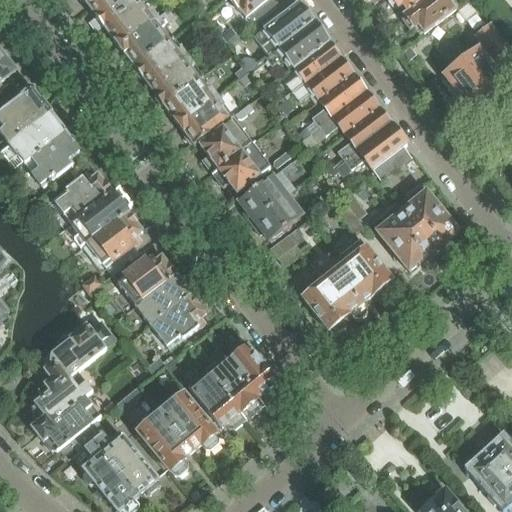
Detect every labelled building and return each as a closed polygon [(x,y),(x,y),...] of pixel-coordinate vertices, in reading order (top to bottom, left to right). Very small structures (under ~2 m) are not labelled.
[(90,14),(107,0),(76,0),(81,6),(82,4),(90,14)] [(107,0),(90,14),(95,20),(93,22),(99,30),(103,30),(105,33),(140,6),(134,0),(107,0)] [(192,4),(190,2),(188,0),(187,0),(179,6),(183,11),(192,4)] [(230,0),(229,2),(246,22),(272,0),(230,0)] [(392,0),(393,0),(391,5),(394,10),(401,11),(402,12),(405,10),(410,16),(407,18),(408,20),(433,0),(392,0)] [(433,0),(408,20),(404,23),(412,33),(416,30),(420,35),(423,33),(425,36),(455,13),(444,0),(433,0)] [(150,14),(147,16),(140,6),(105,33),(112,43),(110,44),(117,53),(157,23),(150,14)] [(298,7),(254,40),(268,59),(312,25),(298,7)] [(157,23),(117,53),(121,58),(124,57),(134,71),(173,42),(163,28),(170,23),(165,17),(157,23)] [(293,71),(328,45),(313,25),(312,25),(268,59),(265,61),(272,70),(285,60),(293,71)] [(483,50),(447,77),(472,110),(473,112),(474,111),(475,111),(474,109),(506,86),(506,87),(507,87),(508,86),(506,83),(511,78),(511,54),(491,27),(475,40),(483,50)] [(231,31),(219,40),(228,50),(239,42),(231,31)] [(135,72),(134,77),(138,82),(140,81),(149,93),(189,62),(180,50),(173,42),(134,71),(135,72)] [(340,61),(328,45),(293,71),(299,78),(286,88),(293,97),(340,61)] [(410,51),(404,56),(410,64),(416,59),(410,51)] [(4,56),(0,55),(0,87),(15,76),(6,64),(8,60),(4,56)] [(319,103),(353,77),(340,61),(293,97),(300,106),(313,96),(319,103)] [(199,84),(203,81),(189,62),(149,93),(154,98),(153,101),(158,108),(162,109),(164,111),(199,84)] [(240,82),(248,76),(244,70),(236,76),(240,82)] [(245,92),(255,84),(249,77),(239,85),(245,92)] [(365,94),(365,93),(353,77),(319,103),(325,112),(312,122),(318,130),(365,94)] [(199,84),(164,111),(173,122),(171,123),(178,132),(218,100),(211,91),(207,94),(199,84)] [(50,118),(50,117),(32,94),(11,110),(9,107),(0,114),(0,128),(4,133),(0,135),(0,138),(9,150),(50,118)] [(345,137),(378,111),(365,94),(318,130),(325,139),(339,129),(345,137)] [(194,150),(233,120),(218,100),(178,132),(181,137),(183,136),(185,138),(184,141),(189,148),(193,148),(194,150)] [(285,103),(276,111),(283,120),(293,113),(285,103)] [(249,107),(236,118),(238,122),(242,122),(254,113),(249,107)] [(344,163),(391,127),(378,111),(345,137),(351,145),(338,155),(344,163)] [(24,169),(65,137),(50,118),(9,150),(24,169)] [(214,178),(250,150),(231,127),(201,150),(209,160),(203,165),(214,178)] [(392,127),(391,128),(391,127),(344,163),(350,171),(363,161),(373,173),(403,150),(407,147),(392,127)] [(310,137),(309,136),(306,132),(299,137),(303,141),(303,142),(310,137)] [(80,156),(67,140),(65,137),(24,169),(43,194),(73,170),(69,165),(80,156)] [(309,153),(318,146),(310,137),(303,142),(303,141),(301,143),(309,153)] [(238,198),(268,174),(250,150),(214,178),(224,192),(230,187),(238,198)] [(412,160),(411,160),(403,150),(373,173),(381,183),(412,160)] [(276,171),(289,161),(286,155),(274,164),(273,168),(276,171)] [(291,179),(298,174),(293,167),(283,176),(285,179),(288,177),(291,179)] [(343,181),(351,175),(344,167),(336,173),(343,181)] [(327,174),(332,180),(337,176),(332,170),(327,174)] [(274,180),(240,206),(247,214),(244,217),(253,229),(289,201),(289,200),(297,194),(285,179),(283,176),(282,175),(274,181),(274,180)] [(72,229),(112,197),(98,179),(87,188),(82,182),(54,205),(72,229)] [(427,195),(425,196),(418,188),(404,199),(407,204),(399,210),(435,254),(459,235),(427,195)] [(353,218),(361,212),(346,194),(339,201),(347,211),(353,218)] [(86,247),(127,216),(112,197),(72,229),(86,247)] [(35,200),(28,205),(31,210),(38,205),(35,200)] [(284,235),(304,220),(289,201),(253,229),(260,239),(264,236),(272,246),(284,237),(284,235)] [(312,216),(322,208),(317,201),(309,207),(312,210),(309,212),(312,216)] [(409,275),(435,254),(399,210),(387,220),(384,216),(370,227),(409,275)] [(363,232),(353,218),(347,211),(339,218),(355,239),(363,232)] [(132,246),(143,237),(127,216),(86,247),(107,274),(136,252),(132,246)] [(298,251),(307,245),(298,233),(290,239),(297,249),(298,251)] [(279,262),(297,249),(290,239),(272,253),(279,262)] [(340,261),(339,261),(372,302),(380,295),(385,301),(397,291),(393,285),(394,284),(361,243),(340,261)] [(137,313),(178,280),(163,261),(152,270),(147,264),(117,287),(137,313)] [(364,308),(372,302),(339,261),(335,264),(319,277),(352,318),(355,322),(362,323),(368,319),(367,312),(364,308)] [(306,287),(297,295),(302,302),(301,302),(312,316),(329,337),(330,336),(334,342),(348,330),(344,324),(352,318),(319,277),(315,272),(302,283),(306,287)] [(152,332),(193,299),(178,280),(137,313),(152,332)] [(93,281),(82,289),(90,298),(100,290),(93,281)] [(196,328),(208,319),(193,299),(152,332),(171,357),(201,334),(196,328)] [(50,383),(36,394),(42,402),(77,375),(108,352),(113,348),(108,342),(99,331),(94,335),(92,332),(87,336),(82,329),(69,340),(73,345),(52,362),(52,371),(46,376),(45,377),(50,383)] [(212,334),(205,340),(213,349),(220,344),(212,334)] [(193,348),(189,352),(195,360),(199,356),(193,348)] [(244,348),(224,363),(261,412),(275,401),(276,397),(272,392),(276,389),(244,348)] [(155,379),(166,371),(170,368),(176,363),(172,359),(162,366),(159,362),(148,371),(155,379)] [(173,369),(178,365),(176,363),(170,368),(179,380),(181,379),(173,369)] [(224,363),(206,378),(244,426),(244,425),(250,421),(261,412),(224,363)] [(175,383),(179,380),(170,368),(166,371),(175,383)] [(92,394),(77,375),(42,402),(30,411),(31,418),(37,426),(30,431),(37,439),(86,400),(92,394)] [(206,378),(188,391),(222,433),(227,429),(231,433),(234,434),(244,426),(206,378)] [(142,399),(137,392),(117,408),(123,415),(142,399)] [(216,438),(216,437),(186,399),(172,411),(170,408),(161,415),(193,456),(195,458),(205,450),(207,452),(211,453),(219,447),(220,442),(216,438)] [(89,430),(97,424),(102,420),(86,400),(37,439),(42,446),(42,445),(50,455),(56,455),(56,456),(69,445),(89,430)] [(111,406),(103,412),(107,416),(115,410),(111,406)] [(195,458),(193,456),(161,415),(152,422),(154,425),(140,436),(169,474),(171,474),(175,478),(179,479),(187,472),(188,468),(186,465),(195,458)] [(97,424),(89,430),(98,442),(93,446),(138,501),(139,500),(145,495),(148,499),(160,489),(158,486),(159,485),(156,481),(119,435),(107,445),(102,439),(106,436),(97,424)] [(93,446),(98,442),(89,430),(69,445),(78,457),(73,461),(84,474),(83,474),(84,475),(83,482),(89,490),(96,491),(113,511),(138,511),(139,509),(135,505),(139,502),(93,446)] [(480,462),(473,468),(474,473),(491,493),(489,495),(488,501),(495,508),(502,509),(504,508),(507,511),(511,511),(511,457),(503,447),(485,463),(484,462),(480,462)] [(196,493),(189,498),(195,505),(202,500),(196,493)] [(461,508),(457,509),(450,501),(439,511),(433,511),(431,511),(464,511),(461,508)]
